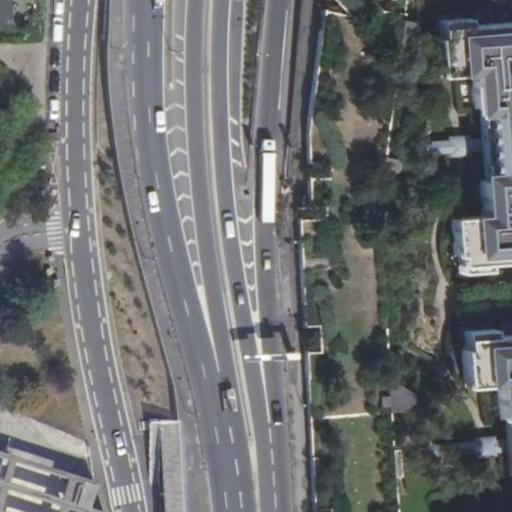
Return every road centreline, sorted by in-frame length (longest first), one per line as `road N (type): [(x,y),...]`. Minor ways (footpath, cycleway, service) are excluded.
road 1 (motorway): [(33,511),(94,341),(191,0)]
road 2 (primary): [(277,507),(236,307),(223,194),(213,65),(219,0)]
road 3 (motorway): [(277,507),(266,319),(267,118),(282,0)]
road 4 (primary): [(152,0),(153,155),(177,287),(220,410)]
road 5 (primary): [(198,0),(201,213),(231,380),(220,410)]
road 6 (motorway): [(119,0),(0,310)]
road 7 (residential): [(77,234),(131,511)]
road 8 (residential): [(77,234),(68,133),(75,0)]
